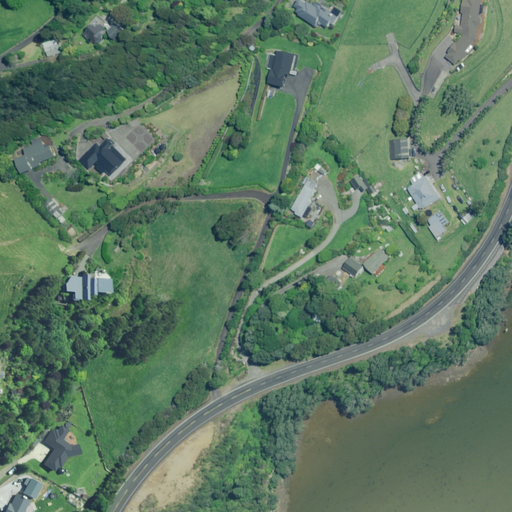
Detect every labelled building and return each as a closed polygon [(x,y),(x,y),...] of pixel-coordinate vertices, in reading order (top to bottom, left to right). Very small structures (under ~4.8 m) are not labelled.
[(333,12),(316,1),(314,4),(310,1),(309,3),(304,0),(300,0),(297,6),(300,9),(296,15),(318,29),(320,26),(322,27),(324,25),(329,28),(332,23),(335,25),(344,11),(336,6),(333,12)] [(482,26),(484,15),(485,4),(482,3),(482,0),(463,0),(461,13),(464,13),(462,26),(456,25),(455,33),(460,33),(460,34),(464,35),(458,43),(457,42),(446,56),(457,64),(463,60),(469,52),(468,51),(477,39),(479,25),(482,26)] [(104,23),(99,18),(93,25),(92,24),(82,34),(88,40),(90,38),(96,44),(102,39),(98,35),(106,27),(103,24),(104,23)] [(126,33),(117,23),(108,32),(118,42),(126,33)] [(62,54),(60,43),(46,46),(49,57),(62,54)] [(272,68),(269,83),(279,86),(278,91),(284,92),(289,74),(299,77),(300,71),(295,70),(298,56),(278,52),(277,56),(271,55),(268,68),(272,68)] [(18,159),(25,175),(36,170),(36,168),(43,165),(42,163),(57,156),(52,146),(47,148),(42,137),(33,140),(35,145),(24,149),(27,155),(18,159)] [(115,145),(109,139),(101,147),(97,144),(82,159),(93,170),(95,168),(104,177),(106,175),(113,182),(125,170),(123,168),(133,158),(117,143),(115,145)] [(411,139),(390,141),(391,159),(412,158),(411,139)] [(424,178),(421,173),(411,180),(414,184),(408,188),(418,204),(413,207),(415,211),(421,207),(423,211),(442,198),(428,176),(424,178)] [(365,192),(366,190),(371,196),(376,191),(372,186),(366,178),(364,180),(359,175),(351,181),(358,190),(361,187),(365,192)] [(314,208),(310,206),(313,201),(312,200),(317,191),(315,190),(318,184),(307,178),(304,183),(306,185),(292,210),(308,219),(314,208)] [(66,212),(53,198),(46,205),(62,223),(66,220),(62,216),(66,212)] [(438,239),(448,232),(444,226),(449,223),(441,210),(426,220),(438,239)] [(476,216),(471,211),(463,219),(468,224),(476,216)] [(374,274),(376,272),(376,273),(382,268),(381,267),(391,257),(382,248),(364,264),(374,274)] [(355,278),(356,277),(357,277),(365,266),(352,257),(344,268),(352,274),(351,275),(355,278)] [(72,295),(70,295),(69,301),(76,301),(76,299),(79,300),(87,301),(87,295),(95,295),(95,292),(109,293),(109,279),(96,278),(96,279),(88,279),(88,275),(81,274),(81,278),(69,277),(60,292),(72,292),(72,295)] [(346,284),(332,276),(328,283),(341,292),(346,284)] [(69,431),(60,424),(56,430),(53,428),(43,441),(53,448),(42,463),(54,472),(58,467),(60,468),(67,458),(80,455),(77,444),(70,446),(62,440),(69,431)]
